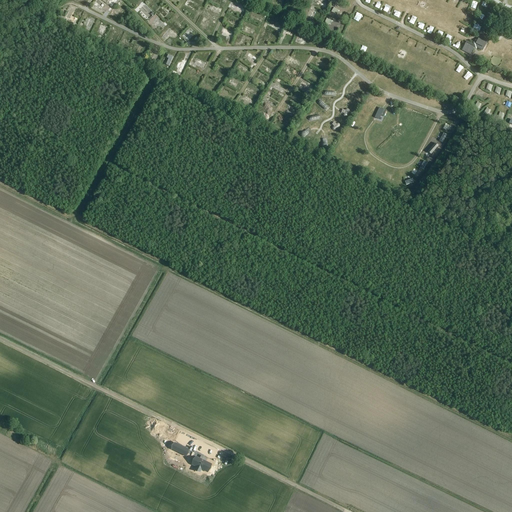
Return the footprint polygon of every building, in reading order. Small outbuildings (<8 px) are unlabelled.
[(111,5),(114,10),(116,9),(109,0),(107,0),(99,6),(103,11),(111,5)] [(145,10),(152,3),(149,0),(147,0),(141,6),(145,10)] [(182,3),(180,7),(190,13),(192,9),(182,3)] [(207,9),(208,7),(201,3),(199,6),(203,8),(201,11),(206,13),(204,15),(208,17),(212,11),(207,9)] [(282,13),(287,4),(284,3),(279,12),(282,13)] [(126,11),(129,14),(133,10),(140,19),(145,15),(137,6),(136,6),(134,4),(126,11)] [(58,20),(62,22),(66,11),(63,9),(58,20)] [(110,9),(105,16),(109,19),(114,13),(110,9)] [(149,15),(157,20),(160,15),(151,11),(149,15)] [(302,11),(298,20),(302,22),(307,13),(302,11)] [(142,25),(146,28),(153,21),(149,18),(142,25)] [(175,33),(163,22),(161,25),(172,36),(175,33)] [(247,34),(249,29),(239,24),(236,29),(247,34)] [(157,42),(165,33),(161,29),(153,38),(157,42)] [(174,38),(178,43),(185,35),(181,31),(174,38)] [(262,37),(264,38),(266,35),(258,32),(253,43),(258,45),(262,37)] [(228,44),(232,46),(237,38),(233,35),(228,44)] [(483,51),(488,41),(479,37),(476,43),(473,44),(467,41),(462,50),(471,55),(474,48),(477,47),(483,51)] [(116,38),(112,47),(117,49),(120,40),(116,38)] [(266,58),(273,62),(276,58),(268,54),(266,58)] [(161,69),(166,59),(161,56),(156,66),(161,69)] [(314,66),(318,69),(320,65),(311,60),(308,65),(312,68),(314,66)] [(283,65),(281,67),(290,73),(292,71),(283,65)] [(229,72),(236,77),(238,75),(231,69),(229,72)] [(213,78),(218,80),(220,74),(209,70),(206,78),(212,80),(213,78)] [(267,87),(264,90),(275,97),(277,93),(267,87)] [(258,101),(256,105),(265,110),(266,109),(264,107),(265,104),(258,101)] [(281,107),(279,111),(287,116),(290,112),(281,107)] [(188,450),(182,446),(178,453),(185,457),(188,450)] [(207,461),(209,458),(206,457),(205,460),(200,458),(196,466),(200,468),(199,470),(204,473),(205,470),(209,472),(212,464),(207,461)]
